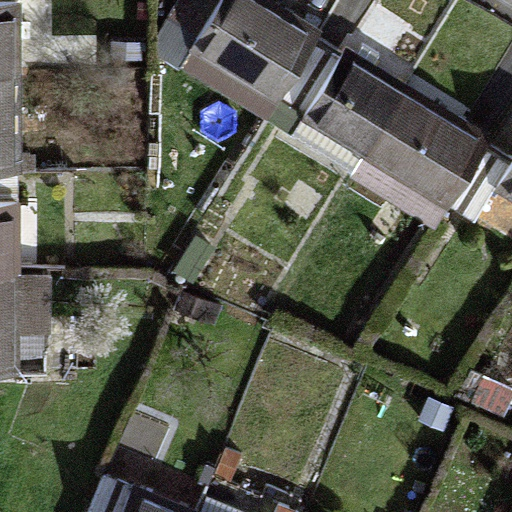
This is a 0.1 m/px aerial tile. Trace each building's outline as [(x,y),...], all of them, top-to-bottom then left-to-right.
[(212,0),(175,0),(171,8),(197,25),(212,0)] [(317,28),(271,0),(212,0),(197,25),(189,38),(277,92),(314,33),(317,28)] [(314,33),(277,92),(363,146),(403,82),(370,61),(354,51),(342,44),(340,48),(314,33)] [(277,92),(189,38),(178,55),(266,110),(277,92)] [(377,50),(361,40),(354,51),(370,61),(377,50)] [(403,82),(363,146),(448,198),(485,138),(488,134),(403,82)] [(363,146),(277,92),(266,110),(352,164),(363,146)] [(511,149),(509,154),(485,138),(448,198),(473,214),(494,179),(511,189),(511,149)] [(448,198),(363,146),(352,164),(347,171),(432,224),(448,198)] [(210,242),(195,233),(175,264),(190,273),(210,242)] [(0,368),(12,368),(43,368),(44,271),(13,270),(13,267),(0,267),(0,368)] [(236,459),(221,452),(212,472),(228,479),(236,459)] [(193,511),(195,509),(102,470),(84,511),(193,511)] [(254,511),(202,490),(195,509),(202,511),(254,511)] [(202,511),(195,509),(193,511),(302,511),(304,510),(276,498),(270,511),(202,511)]
